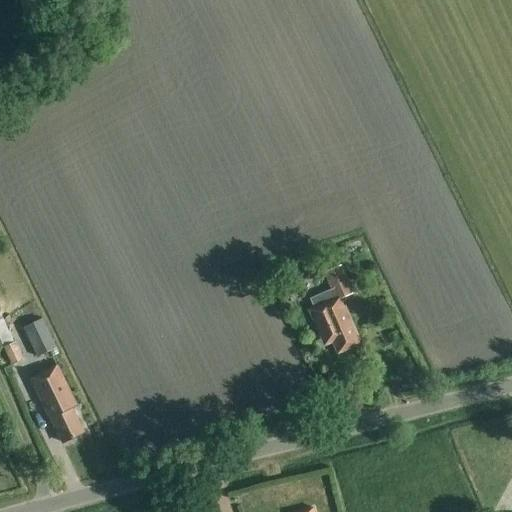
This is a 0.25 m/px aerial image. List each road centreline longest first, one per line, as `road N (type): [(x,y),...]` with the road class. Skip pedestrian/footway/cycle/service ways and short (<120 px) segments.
road 1 (unclassified): [(24,511),(511,385)]
road 2 (track): [(47,506),(41,469),(0,380)]
